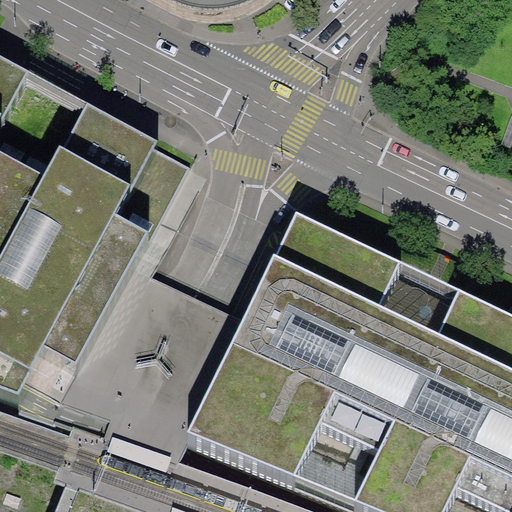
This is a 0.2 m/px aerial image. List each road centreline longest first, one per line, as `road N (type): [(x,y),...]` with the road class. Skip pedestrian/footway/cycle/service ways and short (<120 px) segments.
road 1 (primary): [(285,116),(56,0)]
road 2 (primary): [(511,229),(285,116)]
road 3 (primary): [(380,0),(328,53),(285,116)]
